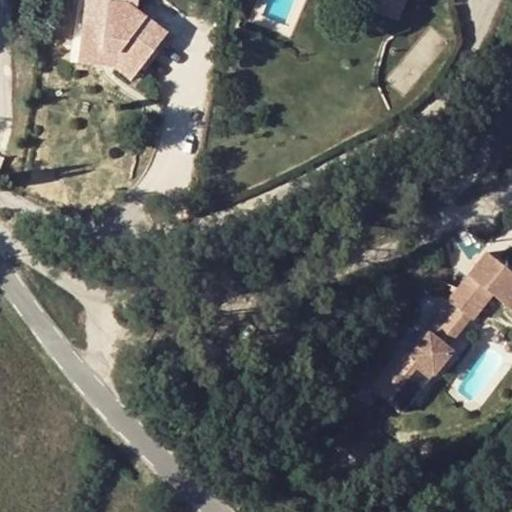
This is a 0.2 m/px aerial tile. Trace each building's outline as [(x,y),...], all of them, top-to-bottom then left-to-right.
[(115,51),(140,69),(166,35),(131,6),(87,0),(86,0),(80,50),(115,51)] [(405,0),(373,0),(368,12),(394,24),(405,0)] [(115,51),(80,50),(79,62),(113,66),(133,80),(140,69),(115,51)] [(462,159),(476,166),(487,141),(473,135),(462,159)] [(492,172),(466,185),(470,193),(497,180),(492,172)] [(511,273),(489,255),(459,291),(482,310),(493,297),(504,307),(511,297),(511,273)] [(482,310),(459,291),(448,303),(459,311),(436,338),(448,348),(471,321),(471,323),(482,310)] [(361,379),(402,413),(427,384),(424,382),(431,373),(435,377),(455,354),(448,348),(436,338),(432,335),(412,357),(393,341),(361,379)]
